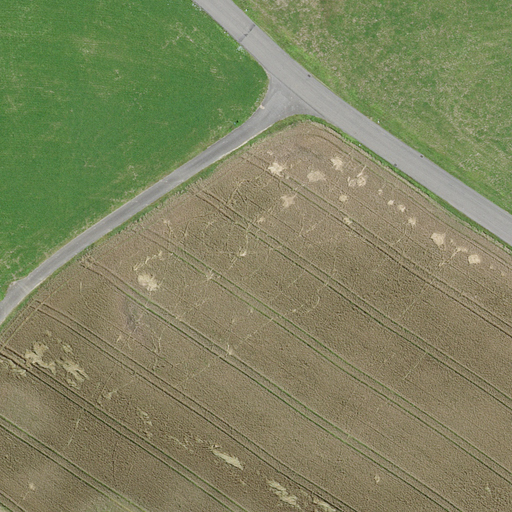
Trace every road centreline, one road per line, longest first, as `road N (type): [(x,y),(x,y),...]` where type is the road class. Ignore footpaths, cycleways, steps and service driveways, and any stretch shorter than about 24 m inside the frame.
road 1 (tertiary): [(207,0),(302,89),(511,234)]
road 2 (track): [(302,89),(25,283),(0,313)]
